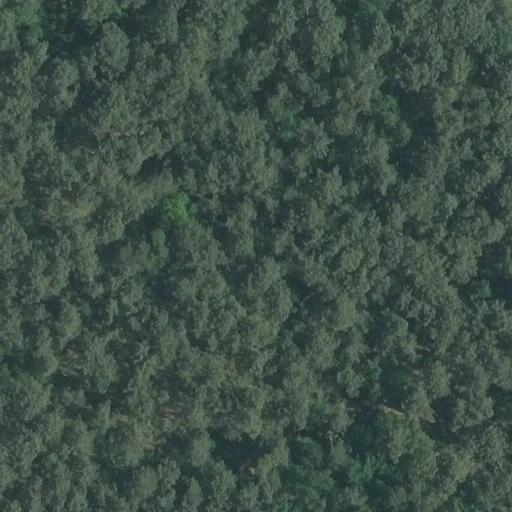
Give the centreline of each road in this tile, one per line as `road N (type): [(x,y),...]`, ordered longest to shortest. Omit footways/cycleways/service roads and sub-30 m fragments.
road 1 (track): [(371,377),(162,511)]
road 2 (track): [(371,377),(511,263)]
